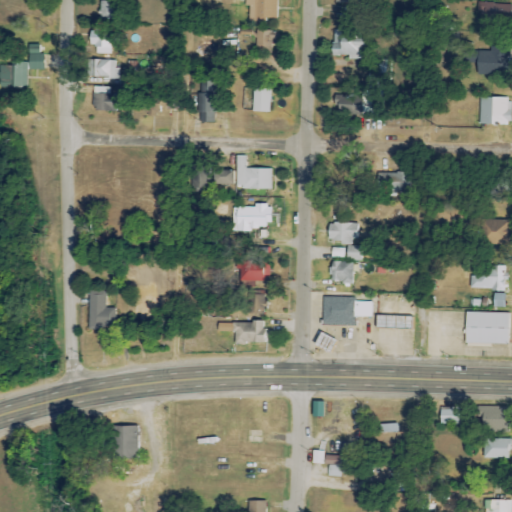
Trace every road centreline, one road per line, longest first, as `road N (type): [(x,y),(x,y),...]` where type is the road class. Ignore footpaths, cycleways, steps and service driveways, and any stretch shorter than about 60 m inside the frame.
road 1 (trunk): [(511,382),(190,374),(71,393),(0,418)]
road 2 (residential): [(310,511),(299,375),(306,0)]
road 3 (residential): [(511,151),(75,139)]
road 4 (residential): [(71,393),(77,0)]
